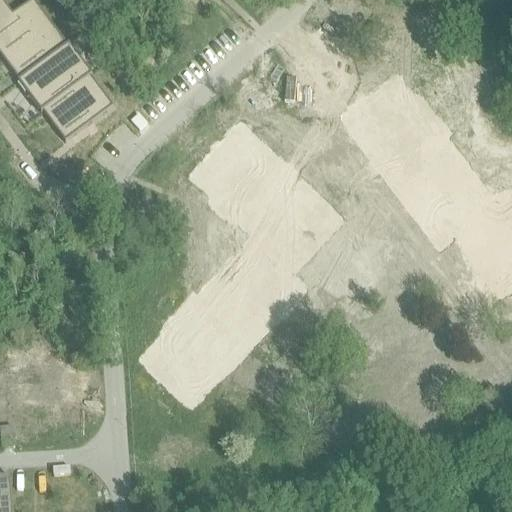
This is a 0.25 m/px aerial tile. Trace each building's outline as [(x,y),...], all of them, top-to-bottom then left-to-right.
[(0,59),(19,85),(17,86),(40,117),(42,116),(65,146),(113,111),(90,80),(92,79),(69,48),(67,49),(33,3),(12,18),(0,1),(0,59)] [(395,83),(347,119),(381,165),(379,167),(402,198),(405,197),(439,243),(455,230),(501,292),(511,283),(511,205),(492,221),(472,194),(475,192),(453,161),(455,159),(431,128),(429,129),(395,83)] [(187,319),(147,361),(191,402),(296,290),(281,276),(334,220),(311,198),(312,196),(284,169),(282,171),(240,132),(199,175),(241,215),(239,216),(266,241),(243,266),(240,263),(213,290),(212,289),(185,317),(187,319)] [(0,434),(1,451),(15,450),(13,429),(0,429),(0,434)] [(0,511),(12,511),(10,478),(0,478),(0,511)]
